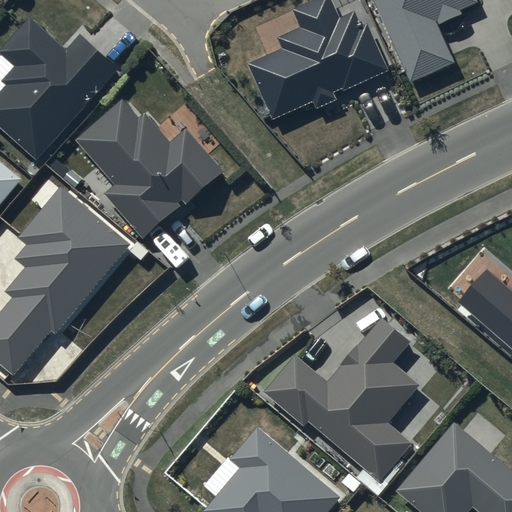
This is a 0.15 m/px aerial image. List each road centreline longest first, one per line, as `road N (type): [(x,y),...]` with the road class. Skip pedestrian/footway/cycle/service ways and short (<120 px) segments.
road 1 (tertiary): [(153,375),(282,266),(429,176),(511,136)]
road 2 (tertiary): [(40,446),(113,387),(153,375)]
road 3 (tertiary): [(153,375),(100,488)]
